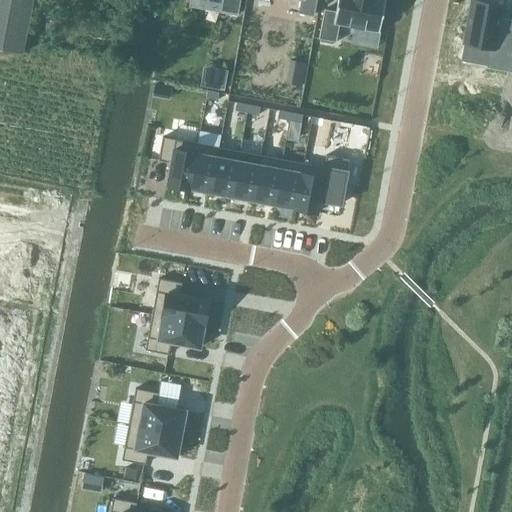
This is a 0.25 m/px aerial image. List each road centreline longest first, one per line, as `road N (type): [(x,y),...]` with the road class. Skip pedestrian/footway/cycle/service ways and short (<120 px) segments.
road 1 (residential): [(435,0),(391,231),(355,273),(325,288)]
road 2 (residential): [(325,288),(249,381),(225,511)]
road 3 (residential): [(325,288),(298,266),(141,237)]
